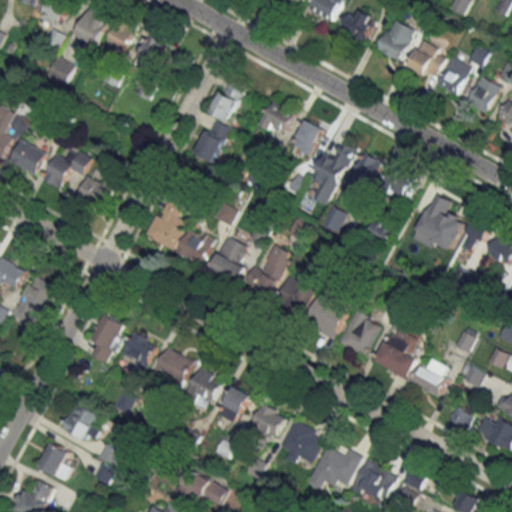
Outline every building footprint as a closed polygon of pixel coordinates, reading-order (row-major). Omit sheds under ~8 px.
[(65,21),(76,0),(54,0),(48,13),(65,21)] [(340,0),(316,0),(313,10),(337,20),(344,1),(340,0)] [(466,15),(474,0),(473,0),(457,0),(453,7),(466,15)] [(114,16),(92,7),(79,37),(102,47),(114,16)] [(360,13),(353,10),(345,29),(370,40),(379,16),(362,9),(360,13)] [(382,49),(404,60),(421,29),(399,17),(382,49)] [(109,45),(126,54),(140,27),(122,18),(109,45)] [(172,44),(154,33),(142,54),(160,64),(172,44)] [(451,51),(426,40),(414,67),(439,77),(451,51)] [(473,60),(486,66),(493,51),(481,45),(473,60)] [(50,76),(67,85),(78,65),(61,56),(50,76)] [(475,66),(456,56),(442,84),(461,94),(475,66)] [(472,102),(490,112),(504,85),(486,75),(472,102)] [(247,90),(229,81),(214,111),(232,120),(247,90)] [(156,85),(145,82),(141,94),(152,97),(156,85)] [(511,124),(511,99),(502,119),(511,124)] [(265,123),(287,135),(299,112),(277,101),(265,123)] [(16,137),(0,129),(0,124),(9,130),(18,112),(1,103),(0,105),(0,154),(6,157),(16,137)] [(234,128),(217,118),(199,152),(216,162),(234,128)] [(327,127),(309,119),(299,141),(317,149),(327,127)] [(12,162),(38,174),(49,152),(23,139),(12,162)] [(361,147),(345,139),(337,157),(327,152),(315,178),(324,182),(316,198),(332,205),(361,147)] [(60,153),(46,179),(63,188),(74,169),(85,175),(94,158),(75,148),(70,158),(60,153)] [(373,192),(386,158),(367,151),(354,184),(373,192)] [(264,189),(273,174),(257,166),(249,181),(264,189)] [(288,185),(300,192),(308,180),(296,172),(288,185)] [(80,194),(106,209),(121,181),(110,176),(106,184),(91,176),(80,194)] [(456,200),(439,192),(417,237),(436,247),(438,241),(455,249),(470,220),(451,211),(456,200)] [(187,205),(168,196),(149,235),(176,249),(190,222),(181,217),(187,205)] [(220,218),(234,224),(240,209),(227,203),(220,218)] [(342,231),(351,212),(336,205),(327,224),(342,231)] [(314,224),(299,216),(290,232),(305,240),(314,224)] [(390,243),(398,230),(379,219),(371,232),(390,243)] [(480,238),(487,242),(494,228),(479,219),(465,244),(474,249),(480,238)] [(218,238),(193,226),(180,252),(206,264),(218,238)] [(243,262),(251,245),(230,235),(213,270),(241,283),(249,265),(243,262)] [(511,237),(511,240),(501,235),(491,252),(511,263),(511,237)] [(294,252),(277,244),(266,269),(258,265),(250,283),(275,295),(294,252)] [(0,262),(0,283),(18,291),(28,269),(2,257),(0,262)] [(39,328),(58,285),(35,275),(16,318),(39,328)] [(309,310),(320,289),(292,275),(282,296),(309,310)] [(338,338),(353,306),(325,293),(313,318),(324,323),(321,331),(338,338)] [(343,343),(369,356),(386,322),(360,308),(343,343)] [(94,354),(110,362),(129,325),(106,313),(92,339),(100,344),(94,354)] [(511,320),(502,336),(511,341),(511,320)] [(146,370),(161,343),(138,331),(123,357),(146,370)] [(412,378),(420,358),(410,354),(416,341),(393,331),(379,364),(412,378)] [(505,367),(511,354),(511,352),(500,346),(492,360),(505,367)] [(197,361),(171,347),(158,370),(184,385),(197,361)] [(483,386),(490,373),(470,363),(464,377),(483,386)] [(415,380),(440,395),(450,379),(425,364),(415,380)] [(214,402),(227,380),(204,366),(191,389),(214,402)] [(242,416),(255,394),(238,385),(225,407),(242,416)] [(116,406),(130,413),(140,396),(126,388),(116,406)] [(511,397),(507,396),(501,407),(511,411),(511,397)] [(290,415),(266,402),(254,427),(277,439),(290,415)] [(94,418),(95,418),(88,405),(66,416),(81,446),(102,434),(94,418)] [(469,428),(477,415),(461,405),(453,418),(469,428)] [(481,433),(511,448),(511,422),(492,412),(481,433)] [(331,438),(301,419),(285,444),(316,463),(331,438)] [(69,461),(73,450),(53,442),(42,468),(69,479),(75,463),(69,461)] [(330,447),(311,482),(325,490),(330,481),(339,486),(342,480),(352,485),(367,456),(347,446),(343,453),(330,447)] [(402,475),(371,459),(357,487),(388,503),(402,475)] [(96,477),(110,484),(118,470),(104,462),(96,477)] [(431,474),(415,465),(407,481),(423,490),(431,474)] [(178,494),(196,501),(204,480),(187,473),(178,494)] [(47,511),(58,487),(42,481),(37,492),(26,487),(17,510),(21,511),(47,511)] [(457,503),(471,511),(478,511),(487,499),(467,487),(457,503)] [(186,511),(188,509),(173,500),(167,510),(159,505),(154,511),(186,511)]
